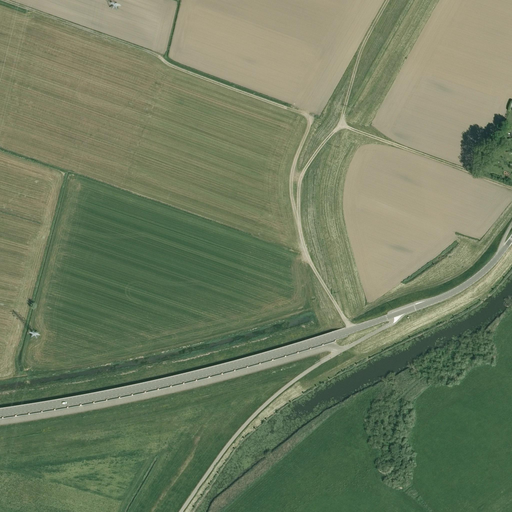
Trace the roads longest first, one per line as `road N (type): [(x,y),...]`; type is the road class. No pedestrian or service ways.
road 1 (tertiary): [(453,292),(213,371),(0,413)]
road 2 (track): [(352,330),(310,264),(293,207),(292,169),(309,118),(158,55)]
road 3 (track): [(297,221),(301,173),(339,124),(362,43),(387,0)]
road 4 (track): [(511,187),(339,124)]
